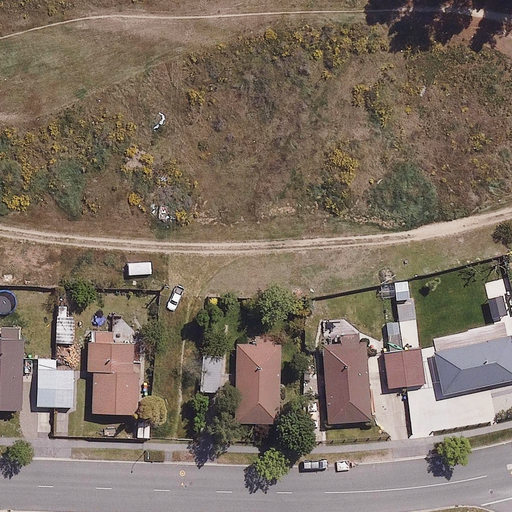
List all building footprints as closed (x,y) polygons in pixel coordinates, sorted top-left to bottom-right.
[(80,317),(59,316),(58,340),(79,341),(80,317)] [(25,326),(0,324),(0,405),(23,406),(25,326)] [(96,409),(141,409),(142,326),(88,325),(88,365),(96,365),(96,409)] [(511,327),(511,325),(484,331),(485,338),(437,349),(448,394),(511,378),(511,327)] [(421,334),(383,339),(389,387),(427,382),(421,334)] [(369,338),(324,340),(327,422),(372,420),(369,338)] [(281,339),(240,340),(241,418),(282,417),(281,339)] [(224,356),(201,355),(200,389),(223,389),(224,356)] [(76,366),(37,366),(37,402),(76,402),(76,366)]
